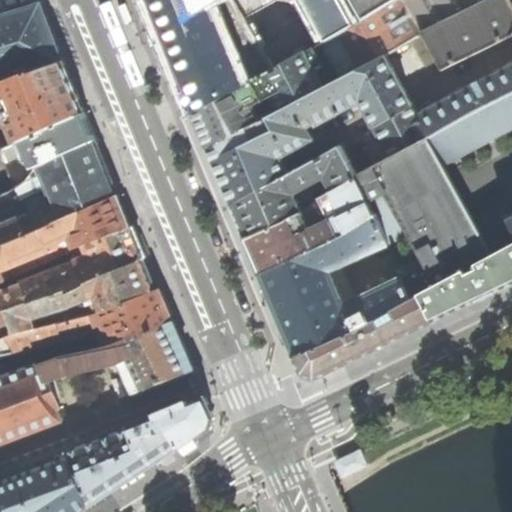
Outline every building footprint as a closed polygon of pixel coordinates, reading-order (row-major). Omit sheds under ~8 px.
[(361,22),(348,0),(147,0),(168,49),(194,113),(276,68),(247,17),(277,0),(305,0),(327,41),(361,22)] [(327,41),(325,43),(335,62),(343,79),(386,55),(420,35),(400,0),(397,0),(361,22),(327,41)] [(348,0),(361,22),(397,0),(348,0)] [(400,0),(420,35),(441,71),(511,36),(511,2),(511,0),(400,0)] [(122,3),(118,5),(127,25),(134,21),(128,7),(126,2),(122,3)] [(0,82),(21,74),(21,71),(31,68),(33,73),(64,61),(42,4),(0,17),(0,82)] [(316,72),(335,62),(325,43),(306,54),(305,52),(276,68),(194,113),(201,128),(209,147),(262,121),(255,105),(274,96),(282,111),(325,88),(316,72)] [(511,62),(495,72),(496,75),(463,93),(461,89),(418,112),(386,55),(343,79),(325,88),(282,111),(262,121),(209,147),(220,173),(233,204),(290,174),(282,157),(315,139),(308,128),(317,123),(319,125),(362,101),(392,157),(430,138),(511,93),(511,62)] [(71,77),(64,61),(33,73),(31,68),(21,71),(21,74),(0,82),(0,145),(1,149),(86,113),(71,77)] [(511,93),(430,138),(445,166),(511,129),(511,93)] [(92,127),(86,113),(1,149),(0,150),(5,162),(25,153),(28,161),(38,167),(97,141),(92,127)] [(425,257),(436,286),(494,255),(475,220),(445,166),(430,138),(392,157),(373,167),(358,175),(358,176),(370,201),(388,192),(395,205),(376,214),(390,243),(409,234),(425,257)] [(109,171),(97,141),(38,167),(36,168),(28,179),(23,183),(10,192),(10,191),(0,195),(0,245),(57,222),(63,218),(119,195),(109,171)] [(361,144),(346,152),(358,175),(373,167),(361,144)] [(240,221),(247,237),(303,211),(296,193),(327,177),(334,190),(358,176),(358,175),(346,152),(342,145),(290,174),(233,204),(240,221)] [(313,202),(303,211),(247,237),(254,254),(262,274),(343,235),(376,214),(370,201),(358,176),(334,190),(313,202)] [(57,222),(0,245),(0,268),(1,270),(2,270),(4,277),(58,255),(53,242),(66,236),(72,251),(132,228),(126,213),(119,195),(63,218),(57,222)] [(502,205),(475,220),(494,255),(511,245),(511,223),(508,216),(502,205)] [(359,327),(422,294),(436,286),(425,257),(407,266),(406,264),(400,267),(399,272),(401,277),(344,304),(330,268),(390,243),(376,214),(343,235),(262,274),(278,311),(297,355),(359,327)] [(134,227),(132,228),(72,251),(76,260),(21,280),(23,284),(7,290),(3,280),(0,281),(0,292),(6,310),(86,283),(144,259),(147,258),(141,244),(134,227)] [(490,295),(511,284),(511,245),(494,255),(436,286),(422,294),(436,320),(490,295)] [(153,282),(144,259),(86,283),(6,310),(0,292),(0,321),(4,320),(8,335),(35,328),(31,315),(93,296),(100,312),(156,290),(153,282)] [(160,288),(156,290),(100,312),(60,322),(35,328),(8,335),(0,339),(0,370),(3,369),(0,363),(0,355),(101,329),(103,333),(108,331),(114,343),(114,344),(173,320),(168,306),(160,288)] [(304,372),(317,377),(372,351),(436,320),(422,294),(359,327),(297,355),(304,372)] [(62,356),(42,363),(48,381),(69,373),(92,368),(112,362),(117,373),(124,370),(135,393),(167,380),(193,370),(194,368),(188,354),(173,320),(114,344),(114,343),(62,355),(62,356)] [(48,381),(42,363),(0,378),(0,444),(25,435),(64,420),(48,381)] [(161,416),(130,428),(134,437),(166,428),(180,448),(200,435),(212,428),(215,417),(206,398),(161,416)] [(130,428),(69,453),(91,506),(121,487),(176,451),(180,448),(166,428),(134,437),(130,428)] [(366,465),(360,452),(339,462),(345,474),(366,465)] [(69,453),(0,478),(0,511),(81,511),(91,506),(69,453)]
